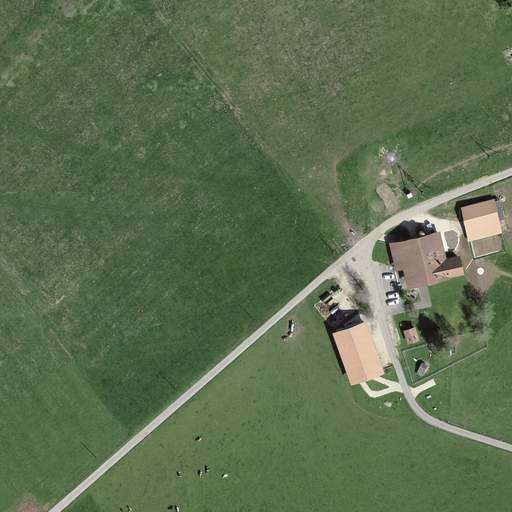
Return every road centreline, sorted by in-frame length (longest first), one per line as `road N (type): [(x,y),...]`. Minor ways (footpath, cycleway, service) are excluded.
road 1 (unclassified): [(362,244),(60,511)]
road 2 (unclassified): [(511,454),(428,426),(398,381),(362,244)]
road 3 (unclassified): [(362,244),(406,216),(511,174)]
